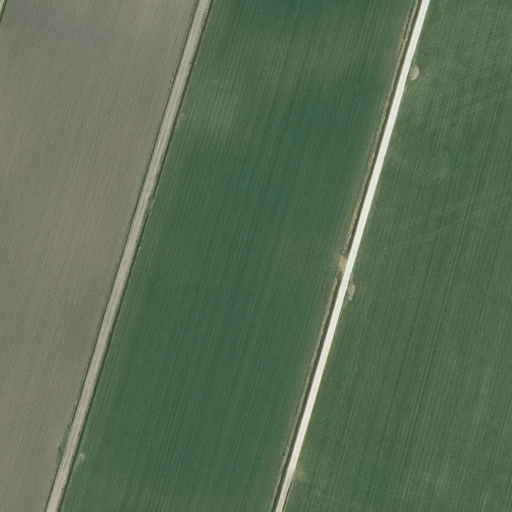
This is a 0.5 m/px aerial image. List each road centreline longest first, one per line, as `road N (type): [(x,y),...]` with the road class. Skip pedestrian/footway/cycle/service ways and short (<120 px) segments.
road 1 (track): [(52,511),(205,0)]
road 2 (track): [(279,511),(427,0)]
